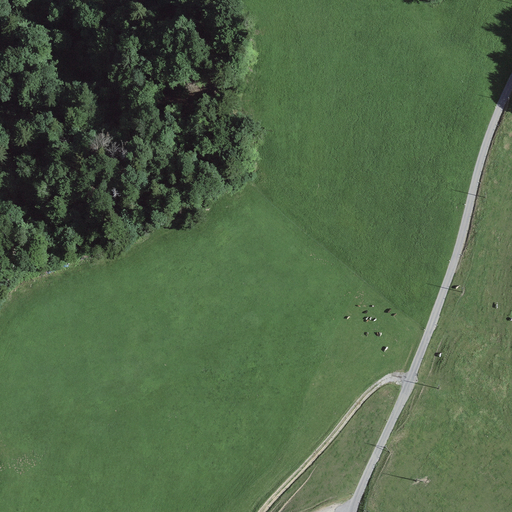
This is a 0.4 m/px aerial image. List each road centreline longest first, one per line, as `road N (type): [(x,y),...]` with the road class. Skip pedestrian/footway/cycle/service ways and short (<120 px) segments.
road 1 (unclassified): [(511,82),(418,360),(353,511)]
road 2 (track): [(411,377),(380,384),(264,511)]
